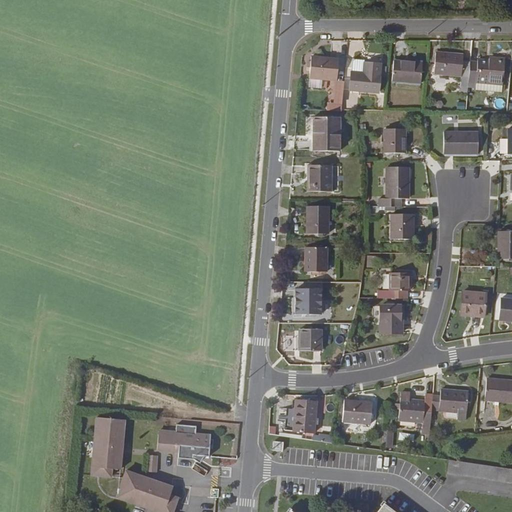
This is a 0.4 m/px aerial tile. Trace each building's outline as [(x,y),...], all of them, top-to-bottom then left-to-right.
[(461,94),(469,95),(469,89),(472,64),(465,63),(466,56),(437,54),(435,75),(463,78),(462,88),(461,88),(461,94)] [(311,79),(338,81),(340,59),(312,57),(311,79)] [(352,91),(381,93),(383,65),(366,64),(366,61),(354,60),(352,91)] [(480,62),(480,64),(472,64),(469,89),(473,89),(477,90),(478,84),(504,86),(506,61),(490,60),(490,63),(480,62)] [(394,82),(423,84),(425,64),(395,62),(394,82)] [(504,90),(503,90),(504,86),(478,84),(477,90),(473,89),(473,92),(474,93),(481,94),(481,92),(496,93),(496,95),(502,95),(504,94),(504,90)] [(313,148),(340,149),(341,116),(315,115),(313,148)] [(385,151),(404,152),(406,128),(386,128),(385,151)] [(445,155),(477,155),(478,134),(445,133),(445,155)] [(308,190),(332,190),(333,164),(308,164),(308,190)] [(377,198),(377,205),(394,206),(395,199),(408,199),(408,167),(387,166),(387,198),(377,198)] [(307,232),(328,232),(329,205),(308,204),(307,232)] [(392,212),(391,237),(414,238),(413,213),(392,212)] [(500,259),(511,259),(511,232),(501,232),(500,259)] [(305,271),(325,271),(326,246),(306,246),(305,271)] [(377,289),(376,297),(407,298),(406,291),(409,291),(409,272),(390,272),(390,289),(377,289)] [(295,313),(319,314),(320,288),(296,287),(295,313)] [(471,313),(485,315),(487,294),(463,291),(460,315),(471,315),(471,313)] [(500,320),(511,321),(511,299),(502,299),(500,320)] [(403,322),(401,322),(403,305),(382,305),(381,331),(403,332),(403,322)] [(298,349),(319,350),(319,328),(298,328),(298,349)] [(484,402),(511,403),(511,382),(485,381),(484,402)] [(440,392),(439,398),(432,397),(430,412),(456,415),(455,422),(465,423),(467,394),(440,392)] [(428,436),(430,412),(432,397),(424,397),(423,404),(407,403),(408,396),(399,395),(397,424),(421,426),(421,436),(428,436)] [(294,401),(291,432),(313,434),(315,403),(294,401)] [(341,422),(369,425),(371,404),(343,401),(341,422)] [(116,469),(121,420),(92,418),(87,474),(107,476),(108,468),(116,469)] [(209,442),(198,442),(198,436),(193,436),(194,427),(175,425),(174,434),(175,439),(158,437),(156,453),(176,455),(176,462),(191,463),(197,467),(204,460),(207,461),(208,452),(211,452),(212,442),(209,442)] [(331,442),(331,435),(314,434),(314,441),(331,442)] [(272,449),(282,449),(282,442),(273,441),(272,449)] [(145,474),(154,475),(155,459),(147,458),(145,474)] [(447,474),(511,483),(511,469),(449,461),(447,474)] [(144,484),(145,481),(123,473),(116,491),(114,491),(114,496),(113,501),(133,507),(132,510),(138,511),(140,511),(141,510),(147,511),(171,511),(175,500),(167,498),(170,489),(150,483),(146,485),(144,484)]
